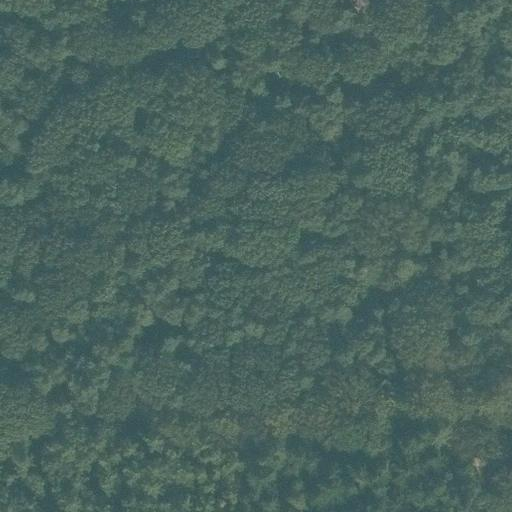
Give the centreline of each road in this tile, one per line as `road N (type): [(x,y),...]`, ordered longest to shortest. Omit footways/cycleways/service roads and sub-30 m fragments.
road 1 (track): [(454,392),(0,435)]
road 2 (track): [(358,0),(454,392)]
road 3 (track): [(483,511),(454,392)]
